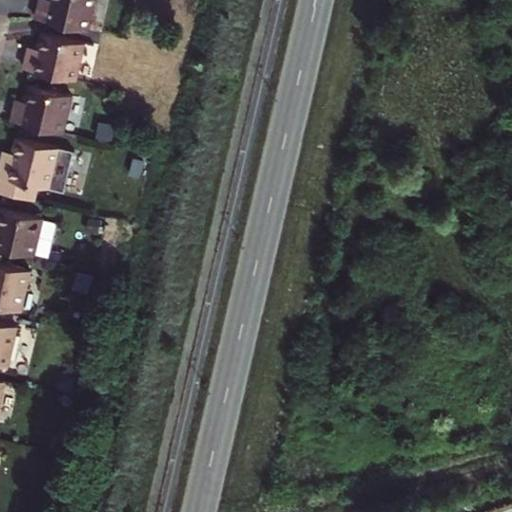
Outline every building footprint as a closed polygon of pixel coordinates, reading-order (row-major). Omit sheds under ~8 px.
[(39,0),(37,10),(88,23),(93,0),(39,0)] [(25,60),(76,73),(86,35),(43,25),(39,41),(35,40),(34,43),(33,46),(29,45),(25,60)] [(16,98),(13,113),(64,125),(73,88),(30,77),(26,93),(22,92),(22,95),(21,99),(16,98)] [(0,164),(0,183),(47,195),(60,140),(18,130),(14,145),(10,143),(8,150),(7,154),(3,152),(0,164)] [(0,239),(34,247),(43,209),(1,199),(0,202),(0,239)] [(0,297),(21,303),(31,262),(0,254),(0,297)] [(17,317),(0,312),(0,356),(8,358),(17,317)]
